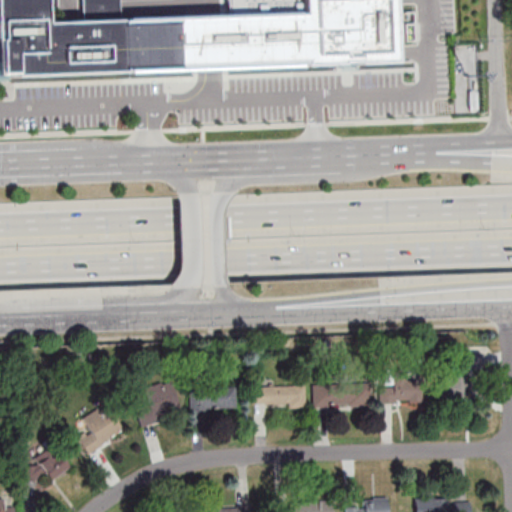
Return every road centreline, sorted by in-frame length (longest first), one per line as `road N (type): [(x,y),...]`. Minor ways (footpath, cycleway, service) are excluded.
road 1 (motorway): [(511,206),(0,225)]
road 2 (motorway): [(0,267),(511,248)]
road 3 (residential): [(511,445),(203,461),(132,484),(91,511)]
road 4 (motorway): [(252,313),(277,303),(511,281)]
road 5 (secondary): [(252,313),(511,306)]
road 6 (secondary): [(411,151),(345,177),(245,181),(223,194)]
road 7 (residential): [(511,472),(508,307)]
road 8 (secondary): [(29,323),(171,317)]
road 9 (residential): [(501,141),(496,0)]
